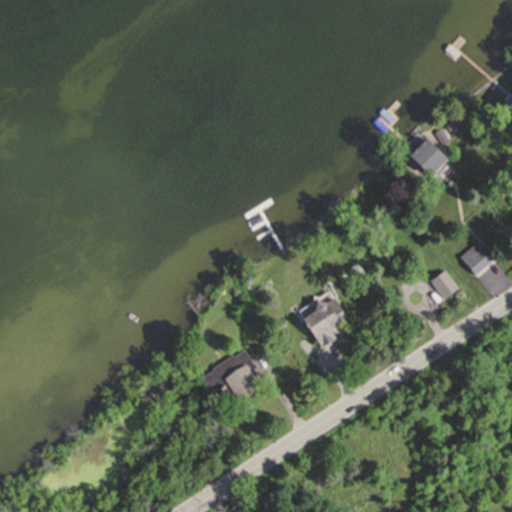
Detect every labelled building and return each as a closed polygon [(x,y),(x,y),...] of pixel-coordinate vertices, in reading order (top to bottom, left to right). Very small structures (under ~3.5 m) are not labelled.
[(494,116),(511,94),(511,126),(507,122),(505,125),(494,116)] [(443,124),(450,120),(458,132),(451,136),(443,124)] [(432,131),(439,127),(447,139),(441,143),(432,131)] [(426,176),(417,167),(416,168),(404,157),(424,137),(444,158),(426,176)] [(502,157),(506,153),(511,158),(507,161),(502,157)] [(471,273),(463,260),(476,251),(485,263),(471,273)] [(346,269),(349,264),(354,263),(360,265),(361,271),(358,276),(353,277),(348,275),(346,269)] [(444,296),(430,278),(447,265),(458,279),(452,283),(456,287),(444,296)] [(299,318),(311,309),(313,300),(323,302),(330,297),(345,317),(328,329),(333,336),(318,347),(299,318)] [(217,401),(200,375),(212,367),(210,364),(229,352),(231,355),(241,348),(252,365),(247,369),(258,385),(237,399),(231,391),(217,401)]
